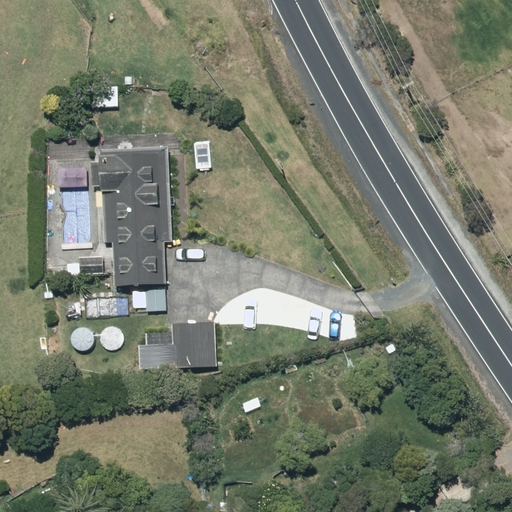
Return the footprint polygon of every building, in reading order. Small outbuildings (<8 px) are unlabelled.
[(169,145),(102,148),(106,242),(114,241),(116,286),(167,284),(165,242),(173,241),(169,145)] [(104,270),(103,255),(80,257),(81,272),(104,270)] [(122,314),(121,294),(72,296),(73,316),(122,314)] [(175,323),(176,366),(217,365),(215,321),(175,323)] [(93,358),(77,358),(78,374),(93,373),(93,358)]
